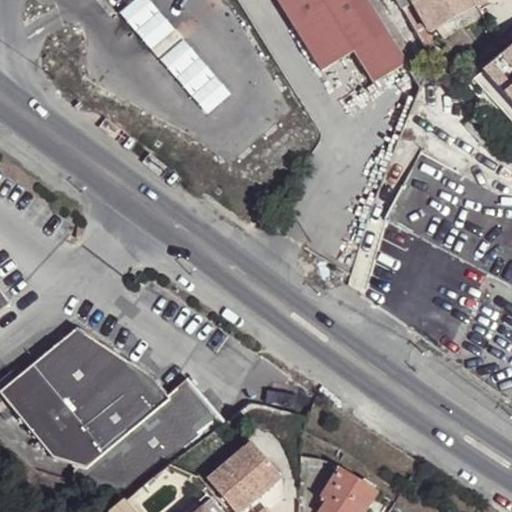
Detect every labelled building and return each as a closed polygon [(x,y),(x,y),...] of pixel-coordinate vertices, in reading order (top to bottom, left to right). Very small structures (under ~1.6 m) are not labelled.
[(147,0),(138,0),(121,15),(210,117),(231,96),(147,0)] [(405,66),(363,0),(271,0),(320,75),(353,54),(373,86),(405,66)] [(397,0),(402,9),(412,4),(409,0),(397,0)] [(409,0),(412,4),(428,33),(477,5),(473,0),(409,0)] [(511,36),(511,26),(503,34),(507,40),(511,36)] [(511,46),(484,70),(511,100),(511,46)] [(511,100),(484,70),(475,79),(511,119),(511,100)] [(388,222),(511,287),(511,201),(421,153),(406,185),(388,222)] [(0,310),(14,300),(0,281),(0,310)] [(173,396),(171,394),(156,375),(94,335),(81,326),(2,390),(56,456),(82,463),(91,465),(173,396)] [(134,496),(228,421),(190,378),(171,394),(173,396),(91,465),(82,463),(76,477),(134,496)] [(253,442),(208,479),(223,497),(235,511),(240,511),(283,477),(267,459),(253,442)] [(367,511),(381,492),(342,466),(321,495),(328,500),(321,511),(367,511)] [(198,511),(213,500),(208,494),(187,511),(198,511)] [(222,511),(213,500),(198,511),(222,511)]
